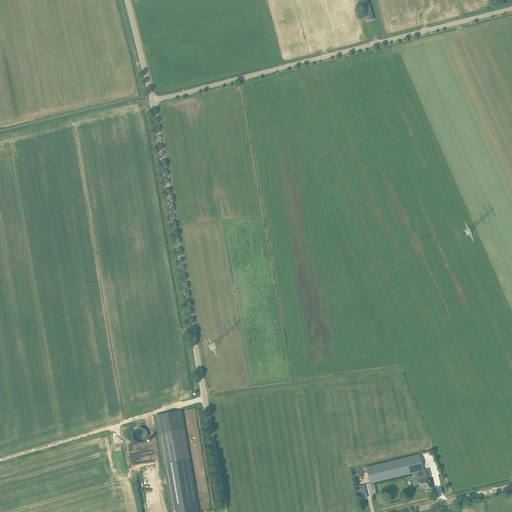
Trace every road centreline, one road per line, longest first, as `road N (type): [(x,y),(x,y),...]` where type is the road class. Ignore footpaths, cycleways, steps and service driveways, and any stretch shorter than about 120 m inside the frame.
road 1 (unclassified): [(224,511),(152,100)]
road 2 (unclassified): [(152,100),(511,7)]
road 3 (track): [(119,425),(0,459)]
